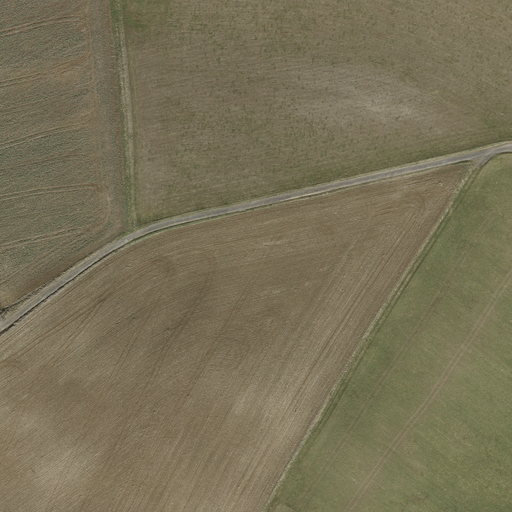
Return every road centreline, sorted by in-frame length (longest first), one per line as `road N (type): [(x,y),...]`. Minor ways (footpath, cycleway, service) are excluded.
road 1 (track): [(511,147),(167,223),(122,243),(0,324)]
road 2 (track): [(281,511),(481,156)]
road 3 (track): [(122,243),(111,0)]
